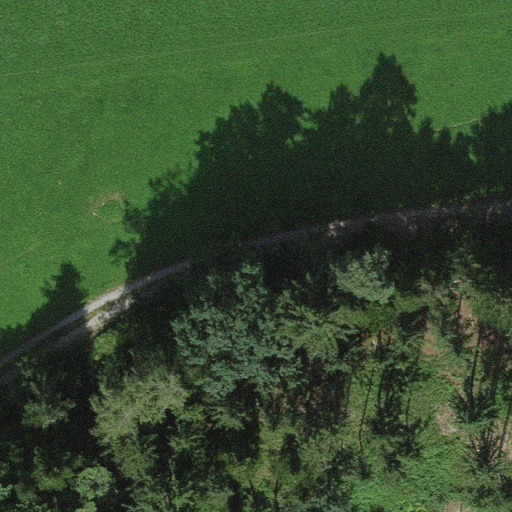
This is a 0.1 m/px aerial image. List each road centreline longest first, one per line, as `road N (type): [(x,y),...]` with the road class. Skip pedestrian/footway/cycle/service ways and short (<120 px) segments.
road 1 (track): [(0,389),(71,323),(511,203)]
road 2 (track): [(125,511),(110,428),(71,323)]
